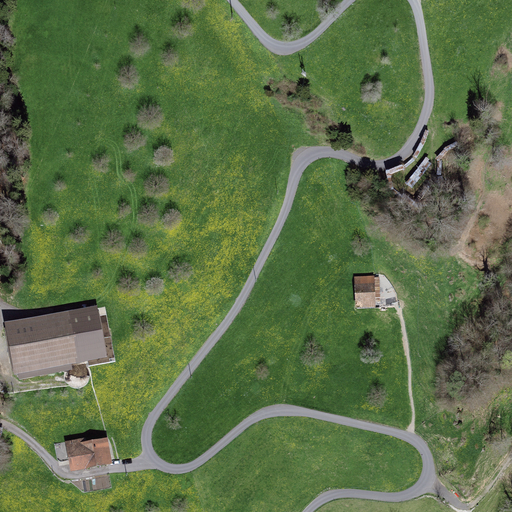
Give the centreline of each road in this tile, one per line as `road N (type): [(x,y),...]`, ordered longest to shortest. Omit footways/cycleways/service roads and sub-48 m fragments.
road 1 (unclassified): [(307,511),(339,493),(411,492),(428,465),(415,440),(275,410),(255,416),(191,466),(172,469),(149,453),(147,431),(252,279),(301,161),(326,151),(380,165),(417,135),(429,85),(413,0)]
road 2 (unclassified): [(349,0),(287,43),(260,32),(232,0)]
